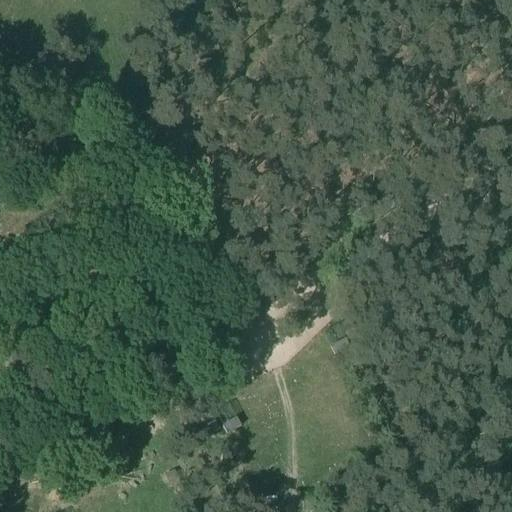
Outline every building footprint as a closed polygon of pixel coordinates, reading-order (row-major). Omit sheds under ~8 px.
[(511,147),(495,158),(501,170),(511,163),(511,147)] [(481,167),(460,179),(466,190),(487,178),(481,167)] [(448,186),(425,200),(432,211),(455,197),(448,186)] [(410,209),(389,222),(395,233),(416,220),(410,209)] [(482,232),(462,244),(474,260),(494,250),(482,232)] [(436,258),(416,270),(428,287),(447,276),(436,258)]
